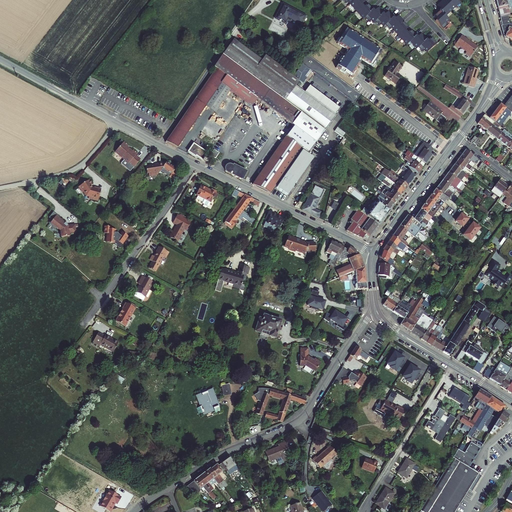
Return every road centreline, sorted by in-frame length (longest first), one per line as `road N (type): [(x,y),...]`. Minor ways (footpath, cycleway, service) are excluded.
road 1 (residential): [(376,310),(297,421),(167,488)]
road 2 (tertiary): [(195,163),(373,253)]
road 3 (residential): [(453,365),(365,511)]
road 4 (residential): [(195,163),(102,299)]
road 5 (secondary): [(373,253),(459,137)]
road 6 (residential): [(116,124),(76,168),(0,187)]
road 7 (tertiary): [(0,60),(116,124)]
